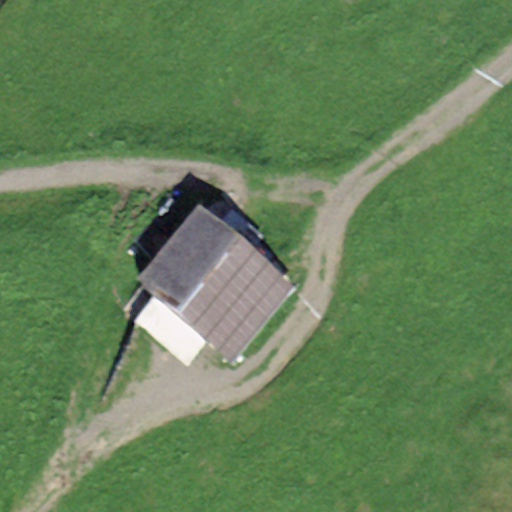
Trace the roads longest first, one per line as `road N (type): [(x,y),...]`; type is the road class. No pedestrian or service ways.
road 1 (track): [(511,62),(364,172),(324,218),(309,308),(244,388),(162,411),(74,457),(33,511)]
road 2 (track): [(364,172),(298,185),(0,182)]
